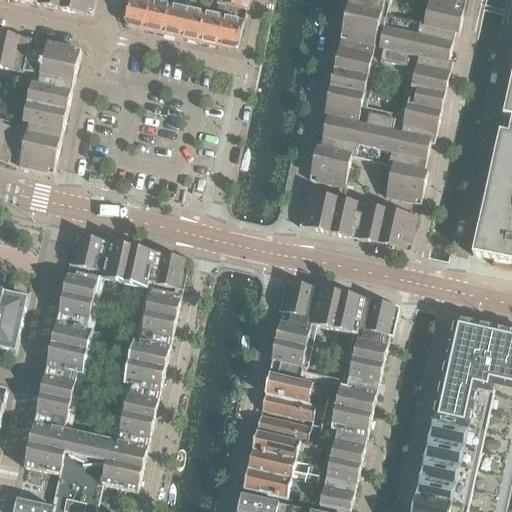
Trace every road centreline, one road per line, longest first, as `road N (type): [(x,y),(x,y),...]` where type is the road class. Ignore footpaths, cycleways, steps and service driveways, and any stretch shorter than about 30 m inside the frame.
road 1 (residential): [(416,284),(480,0)]
road 2 (residential): [(150,511),(214,238)]
road 3 (residential): [(225,511),(283,255)]
road 4 (residential): [(283,255),(340,0)]
road 5 (residential): [(458,293),(511,49)]
road 6 (residential): [(214,238),(249,65)]
road 7 (residential): [(67,206),(107,37)]
road 8 (residential): [(30,375),(67,206)]
road 9 (tertiary): [(214,238),(67,206)]
road 10 (residential): [(249,65),(107,37)]
road 11 (residential): [(30,375),(4,511)]
road 12 (tertiary): [(416,284),(283,255)]
